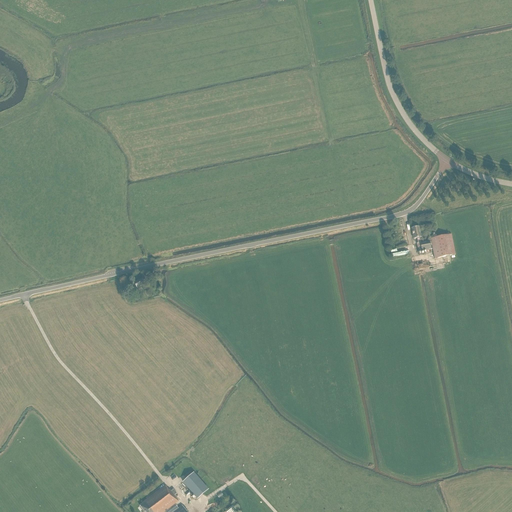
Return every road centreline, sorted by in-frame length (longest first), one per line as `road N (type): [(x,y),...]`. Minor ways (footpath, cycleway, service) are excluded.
road 1 (tertiary): [(0,300),(403,213),(448,160)]
road 2 (tertiary): [(448,160),(395,99),(370,0)]
